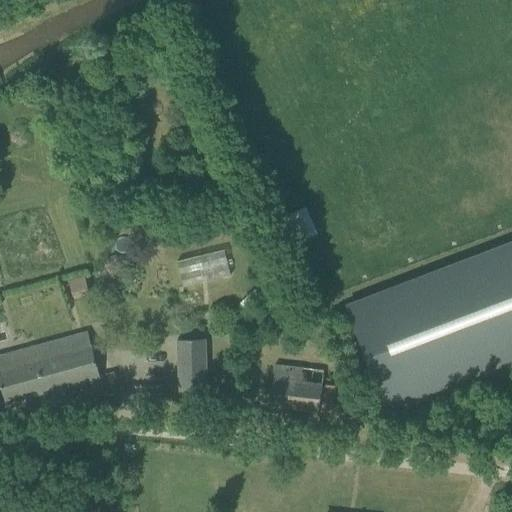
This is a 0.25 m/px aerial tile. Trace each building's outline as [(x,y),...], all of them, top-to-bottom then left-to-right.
[(227,249),(181,257),(185,281),(231,274),(227,249)] [(511,254),(506,258),(502,249),(484,257),(485,257),(425,284),(425,283),(407,291),(411,300),(398,306),(394,297),(377,305),(385,323),(350,339),(385,419),(511,362),(511,254)] [(86,275),(70,277),(72,293),(87,292),(86,275)] [(100,376),(92,344),(91,344),(88,332),(0,355),(0,380),(6,402),(100,376)] [(207,390),(206,339),(178,340),(179,391),(207,390)] [(275,364),(270,406),(319,411),(324,370),(275,364)]
